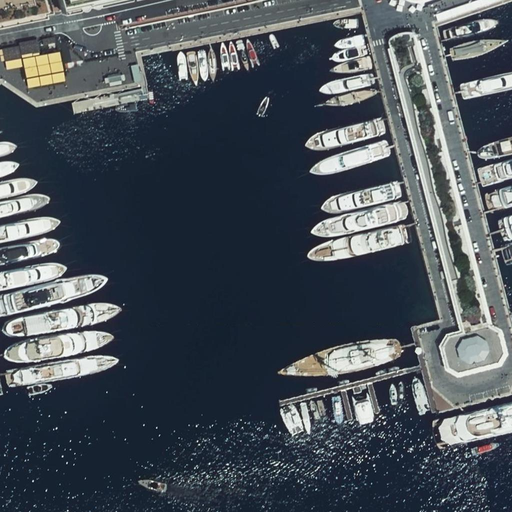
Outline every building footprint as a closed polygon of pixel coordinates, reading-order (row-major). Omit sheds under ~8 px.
[(0,0),(0,22),(50,15),(47,0),(0,0)] [(56,0),(59,10),(109,0),(56,0)] [(404,30),(396,33),(392,35),(389,38),(388,41),(390,48),(387,48),(459,330),(446,333),(438,346),(445,370),(458,378),(501,367),(509,354),(503,329),(492,323),(420,37),(412,31),(404,30)] [(19,46),(1,50),(2,53),(4,63),(39,57),(39,51),(36,39),(18,43),(19,46)] [(130,65),(133,81),(141,80),(138,63),(130,65)]
